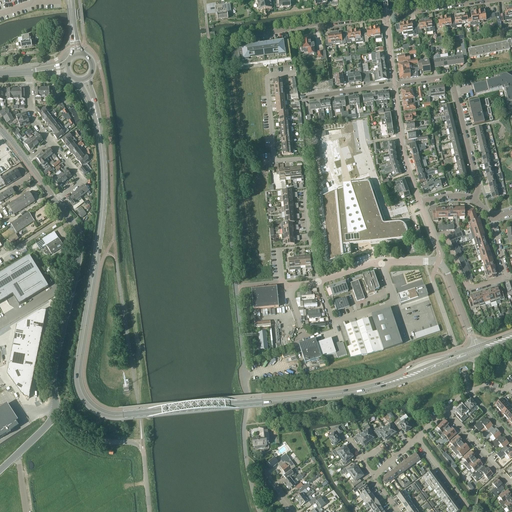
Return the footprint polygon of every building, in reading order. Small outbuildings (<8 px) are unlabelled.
[(256,0),(259,11),(266,10),(263,0),(256,0)] [(270,0),(263,0),(266,10),(272,8),(270,0)] [(285,0),(286,1),(278,1),(279,8),(291,7),(290,0),(289,0),(285,0)] [(230,4),(217,6),(217,9),(218,8),(218,12),(217,12),(218,20),(228,19),(227,13),(231,13),(230,4)] [(511,7),(506,8),(506,10),(505,11),(505,14),(504,14),(501,15),(502,22),(505,21),(511,19),(511,7)] [(484,11),(478,12),(479,22),(483,21),(488,21),(487,15),(485,15),(484,11)] [(471,19),(469,20),(470,23),(479,22),(478,12),(470,13),(471,19)] [(461,15),(460,15),(462,24),(465,24),(465,23),(468,23),(468,24),(470,23),(469,20),(467,20),(466,14),(464,15),(463,14),(462,15),(461,15)] [(454,19),(453,19),(454,28),(456,28),(456,25),(462,24),(460,15),(459,15),(457,15),(457,16),(454,16),(454,19)] [(439,27),(445,26),(444,18),(443,18),(443,17),(441,17),(440,18),(438,19),(438,24),(436,25),(437,28),(439,28),(439,27)] [(447,17),(445,17),(445,18),(444,18),(445,26),(446,29),(452,28),(452,29),(454,28),(453,19),(450,19),(450,17),(448,17),(447,17)] [(431,20),(425,21),(426,29),(432,28),(432,29),(432,30),(433,34),(435,34),(433,22),(431,22),(431,20)] [(425,21),(416,22),(417,27),(418,31),(418,34),(421,33),(421,30),(426,29),(425,21)] [(412,23),(405,24),(407,34),(411,34),(411,35),(413,35),(414,36),(416,35),(418,35),(418,34),(418,31),(417,27),(413,28),(412,23)] [(399,25),(395,25),(396,31),(397,31),(397,32),(398,32),(399,34),(401,34),(401,33),(403,33),(403,35),(407,34),(405,24),(399,25)] [(379,28),(373,29),(374,37),(374,40),(383,39),(382,32),(380,32),(379,28)] [(364,34),(365,43),(368,42),(368,38),(374,37),(373,29),(366,29),(367,34),(364,34)] [(363,35),(362,31),(360,31),(360,30),(354,31),(355,40),(355,44),(364,42),(363,35)] [(354,31),(347,32),(348,37),(346,37),(347,44),(351,43),(352,42),(351,40),(355,40),(354,31)] [(341,33),(334,34),(336,43),(339,43),(340,46),(344,45),(344,44),(346,43),(345,36),(341,36),(341,33)] [(326,46),(332,46),(331,44),(336,43),(334,34),(327,35),(328,40),(325,41),(326,46)] [(21,43),(22,48),(32,46),(31,41),(30,35),(25,36),(25,37),(22,38),(23,42),(21,43)] [(468,50),(470,59),(510,51),(509,49),(511,48),(511,35),(510,36),(511,40),(508,41),(508,42),(468,50)] [(303,44),(300,44),(301,52),(310,51),(310,54),(314,54),(313,48),(314,48),(313,40),(310,41),(310,39),(306,39),(305,38),(304,39),(303,40),(302,40),(303,44)] [(253,47),(233,49),(234,62),(239,62),(240,66),(287,60),(285,42),(260,46),(259,41),(255,42),(255,43),(256,46),(253,47)] [(462,55),(455,56),(457,65),(464,64),(463,58),(462,55)] [(455,56),(448,57),(449,66),(457,65),(455,56)] [(448,57),(441,58),(442,67),(449,66),(448,57)] [(441,58),(434,59),(434,62),(435,68),(442,67),(441,58)] [(417,61),(418,68),(419,70),(423,70),(423,73),(430,72),(430,68),(431,68),(430,61),(428,61),(428,59),(417,61)] [(398,65),(399,71),(410,69),(409,65),(418,64),(417,60),(410,61),(407,61),(408,63),(398,65)] [(399,71),(400,79),(420,76),(419,70),(418,68),(399,71)] [(362,73),(362,74),(364,82),(370,81),(369,75),(374,74),(375,81),(387,80),(385,70),(380,70),(377,71),(362,73)] [(335,76),(337,86),(343,85),(342,79),(345,79),(345,73),(339,74),(339,76),(335,76)] [(506,95),(510,110),(511,109),(511,78),(506,75),(499,76),(500,78),(473,85),(475,95),(504,88),(505,89),(506,95)] [(437,88),(438,96),(445,95),(444,86),(437,87),(437,88)] [(430,97),(436,97),(438,96),(437,88),(437,87),(429,88),(430,97)] [(339,99),(334,100),(335,102),(332,102),(333,111),(341,110),(339,99)] [(343,107),(346,106),(345,99),(340,99),(341,110),(342,120),(349,119),(348,112),(343,112),(343,107)] [(443,113),(443,115),(451,113),(449,106),(443,107),(444,113),(443,113)] [(36,110),(42,118),(48,113),(44,108),(41,110),(39,107),(36,110)] [(48,113),(42,118),(45,122),(53,116),(53,115),(56,113),(54,111),(50,115),(48,113)] [(9,114),(7,114),(6,114),(3,116),(7,123),(14,120),(10,113),(9,114)] [(26,113),(16,116),(18,122),(28,119),(26,113)] [(411,113),(404,114),(405,121),(412,120),(412,116),(416,116),(415,113),(411,113)] [(443,115),(444,116),(445,115),(446,121),(453,120),(451,113),(443,115)] [(54,117),(53,116),(45,122),(48,126),(54,121),(52,119),(54,117)] [(20,128),(30,124),(28,119),(18,122),(20,128)] [(446,127),(447,128),(455,126),(453,120),(446,121),(448,127),(446,127)] [(54,121),(48,126),(51,131),(60,124),(58,122),(56,123),(54,121)] [(60,124),(51,131),(55,135),(61,130),(59,127),(61,126),(60,124)] [(448,129),(450,135),(456,133),(455,126),(447,128),(447,130),(448,129)] [(361,139),(359,127),(312,134),(315,158),(319,158),(317,137),(342,133),(343,142),(361,139)] [(475,128),(477,136),(485,134),(484,132),(483,133),(482,127),(475,128)] [(55,135),(53,135),(57,141),(69,131),(67,129),(63,133),(61,130),(55,135)] [(415,132),(408,133),(408,140),(416,138),(418,138),(417,137),(420,137),(419,130),(418,131),(415,131),(415,132)] [(43,140),(37,133),(33,137),(39,144),(43,140)] [(450,141),(450,142),(458,140),(456,133),(450,135),(451,141),(450,141)] [(485,134),(477,136),(478,142),(485,141),(484,136),(488,135),(488,133),(485,134)] [(69,134),(61,140),(64,144),(72,138),(69,134)] [(34,147),(39,144),(33,137),(29,140),(34,147)] [(72,138),(64,144),(68,148),(74,143),(72,141),(73,139),(72,138)] [(29,140),(25,143),(25,144),(25,145),(30,151),(34,147),(29,140)] [(452,143),(453,149),(460,147),(458,140),(450,142),(450,143),(452,143)] [(478,142),(480,150),(488,148),(488,146),(486,147),(485,141),(478,142)] [(68,148),(71,153),(82,145),(81,143),(78,145),(76,147),(74,143),(68,148)] [(415,143),(409,144),(411,151),(425,147),(425,146),(425,144),(419,146),(419,145),(416,146),(415,143)] [(83,151),(79,146),(71,153),(75,157),(81,152),(83,151)] [(425,147),(411,151),(412,157),(418,155),(418,153),(421,152),(421,151),(422,150),(425,149),(425,147)] [(453,155),(454,156),(461,154),(460,147),(453,149),(454,155),(453,155)] [(49,148),(45,151),(45,152),(49,157),(52,156),(55,159),(57,158),(49,148)] [(480,150),(482,156),(488,155),(487,149),(488,149),(488,148),(480,150)] [(45,151),(44,151),(40,155),(47,163),(49,161),(47,159),(49,157),(45,152),(45,151)] [(83,156),(81,152),(75,157),(78,161),(86,155),(85,154),(83,156)] [(455,157),(456,163),(463,161),(461,154),(454,156),(454,157),(455,157)] [(36,158),(42,166),(47,163),(40,155),(36,158)] [(90,160),(86,155),(78,161),(82,166),(90,160)] [(418,155),(412,157),(414,163),(426,160),(428,160),(427,157),(423,158),(422,157),(419,158),(418,155)] [(482,156),(484,163),(491,161),(491,160),(490,160),(488,155),(482,156)] [(426,160),(414,163),(416,170),(427,167),(426,160)] [(382,168),(382,170),(384,170),(392,167),(399,165),(398,165),(399,164),(398,163),(397,161),(390,163),(391,165),(389,166),(382,168)] [(457,169),(457,170),(465,168),(463,161),(456,163),(458,169),(457,169)] [(484,163),(485,170),(492,168),(490,163),(492,163),(491,161),(484,163)] [(89,172),(84,166),(79,170),(86,178),(90,175),(88,173),(89,172)] [(344,181),(318,192),(326,232),(335,259),(353,257),(351,247),(400,243),(406,239),(406,232),(405,227),(399,224),(382,226),(365,166),(342,174),(344,181)] [(301,168),(295,168),(296,180),(303,179),(303,171),(301,171),(301,168)] [(458,171),(460,177),(466,175),(465,168),(457,170),(457,171),(458,171)] [(485,170),(487,177),(494,175),(495,175),(494,174),(493,174),(492,168),(485,170)] [(5,172),(0,175),(7,186),(21,178),(16,169),(7,175),(5,172)] [(67,180),(72,177),(65,169),(63,170),(65,172),(63,174),(67,180)] [(285,171),(285,169),(279,170),(279,172),(277,173),(277,175),(279,175),(280,181),(286,180),(285,178),(285,171)] [(389,177),(390,179),(402,174),(402,173),(402,172),(401,172),(400,170),(398,170),(394,172),(394,174),(389,177)] [(427,174),(418,176),(419,183),(429,180),(428,176),(432,175),(432,172),(427,174)] [(67,180),(63,174),(58,177),(63,183),(67,180)] [(487,177),(489,184),(495,182),(494,177),(495,176),(495,175),(494,175),(487,177)] [(63,183),(58,177),(57,179),(56,178),(53,180),(59,187),(63,183)] [(396,185),(397,188),(406,185),(406,184),(405,181),(405,182),(404,179),(392,183),(394,186),(396,185)] [(435,179),(433,180),(435,187),(436,187),(437,187),(438,187),(438,186),(442,185),(440,180),(436,181),(435,179)] [(432,181),(427,183),(429,189),(430,189),(430,190),(432,189),(432,188),(435,187),(433,182),(433,181),(432,181)] [(489,184),(490,191),(496,189),(498,189),(498,188),(497,188),(495,182),(489,184)] [(429,189),(427,183),(420,185),(421,188),(421,189),(422,190),(422,191),(423,192),(429,189)] [(84,185),(80,188),(85,194),(87,193),(88,195),(91,193),(84,185)] [(397,188),(395,189),(396,192),(401,190),(402,193),(408,191),(408,190),(407,187),(406,185),(397,188)] [(15,193),(12,188),(2,194),(5,199),(15,193)] [(80,188),(76,192),(80,198),(85,194),(80,188)] [(490,191),(492,198),(499,196),(497,191),(498,190),(498,189),(496,189),(490,191)] [(29,192),(8,206),(14,215),(35,202),(29,192)] [(76,192),(71,195),(79,205),(84,202),(80,198),(76,192)] [(71,195),(67,199),(75,209),(79,205),(71,195)] [(460,207),(459,207),(459,217),(465,217),(465,216),(470,216),(473,210),(472,210),(471,210),(465,210),(465,208),(460,208),(460,207)] [(436,211),(433,211),(433,222),(438,221),(438,218),(442,218),(442,209),(437,210),(437,208),(436,208),(436,211)] [(473,210),(470,216),(472,222),(469,223),(470,228),(482,225),(482,223),(480,224),(479,219),(477,220),(475,212),(474,211),(473,210)] [(29,212),(11,224),(16,232),(34,221),(29,212)] [(483,226),(482,225),(471,229),(470,228),(469,229),(471,234),(482,230),(483,230),(481,226),(483,226)] [(482,230),(471,234),(473,240),(474,239),(486,235),(485,234),(484,235),(482,230)] [(15,234),(9,238),(12,243),(19,239),(15,234)] [(474,239),(476,245),(480,243),(486,241),(485,237),(486,237),(486,235),(474,239)] [(50,243),(46,246),(52,254),(63,247),(63,246),(63,245),(62,244),(61,244),(58,238),(55,240),(54,237),(49,241),(50,243)] [(40,249),(44,246),(40,239),(36,243),(40,249)] [(480,243),(476,245),(475,245),(477,250),(479,249),(489,246),(489,245),(487,245),(486,241),(480,243)] [(489,246),(479,249),(477,250),(479,256),(479,255),(481,255),(490,252),(488,248),(490,248),(489,246)] [(491,256),(490,252),(481,255),(479,255),(481,261),(483,261),(493,257),(492,256),(491,256)] [(30,256),(0,274),(0,302),(13,295),(19,305),(49,287),(30,256)] [(493,257),(483,261),(485,266),(493,263),(492,259),(493,258),(493,257)] [(289,263),(285,263),(286,270),(290,269),(290,271),(295,270),(294,265),(294,259),(288,259),(289,263)] [(495,267),(493,263),(483,266),(485,272),(488,271),(496,268),(496,267),(495,267)] [(488,271),(485,272),(486,275),(485,276),(486,281),(496,277),(495,275),(497,274),(495,270),(497,269),(496,268),(488,271)] [(362,276),(366,288),(367,287),(368,289),(367,290),(369,293),(375,291),(375,290),(379,289),(378,286),(379,286),(378,283),(377,283),(377,282),(378,279),(376,278),(373,273),(369,274),(369,273),(362,276)] [(358,279),(350,282),(356,303),(365,300),(358,279)] [(332,297),(348,292),(345,282),(333,286),(333,285),(326,288),(329,298),(332,297)] [(398,295),(401,305),(428,296),(425,286),(398,295)] [(277,287),(251,289),(253,310),(279,307),(277,287)] [(491,291),(487,292),(490,301),(491,301),(491,304),(496,302),(492,289),(491,290),(491,291)] [(494,289),(492,289),(496,302),(505,299),(502,289),(499,290),(498,289),(494,290),(494,289)] [(301,296),(301,300),(315,299),(314,295),(311,295),(311,292),(304,293),(303,291),(300,291),(300,293),(300,296),(301,296)] [(481,293),(485,303),(490,301),(487,292),(483,294),(483,293),(481,293)] [(480,295),(476,296),(480,306),(480,307),(485,305),(485,303),(481,293),(480,293),(480,295)] [(468,300),(472,310),(476,308),(480,306),(476,296),(472,297),(472,296),(471,296),(470,296),(471,299),(468,300)] [(333,302),(337,312),(349,307),(346,298),(333,302)] [(312,300),(304,301),(304,308),(318,307),(317,303),(313,303),(312,300)] [(392,313),(390,308),(371,315),(384,351),(403,344),(399,333),(397,334),(395,328),(397,328),(394,318),(393,318),(391,314),(392,313)] [(17,325),(7,374),(24,398),(29,399),(47,311),(42,310),(17,325)] [(317,310),(308,311),(309,319),(321,318),(321,313),(317,314),(317,310)] [(373,333),(368,319),(356,323),(364,343),(366,350),(368,355),(383,351),(377,331),(373,333)] [(270,321),(254,323),(255,331),(271,329),(270,321)] [(364,343),(356,323),(345,327),(352,346),(364,343)] [(415,334),(417,341),(440,332),(438,327),(415,334)] [(266,331),(258,332),(260,350),(268,349),(266,331)] [(336,353),(337,358),(347,355),(343,343),(334,346),(331,339),(317,344),(315,339),(306,342),(305,339),(303,340),(307,352),(302,354),(305,364),(336,353)] [(364,343),(347,348),(351,357),(367,355),(368,355),(366,350),(364,343)] [(290,362),(292,362),(297,360),(294,351),(289,353),(291,359),(289,359),(290,362)] [(495,406),(498,410),(507,402),(508,402),(505,398),(503,398),(495,406)] [(467,407),(465,409),(467,412),(470,415),(472,413),(473,413),(476,410),(477,411),(479,409),(476,406),(476,405),(471,400),(465,405),(467,407)] [(507,402),(498,410),(502,414),(511,406),(507,402)] [(7,404),(0,409),(0,439),(19,427),(16,422),(18,421),(7,404)] [(462,406),(456,411),(458,414),(456,416),(462,423),(465,420),(470,415),(467,412),(465,409),(462,406)] [(511,411),(511,406),(502,414),(506,418),(511,411)] [(488,431),(492,427),(493,426),(488,420),(487,421),(484,418),(474,426),(479,431),(484,427),(487,430),(488,431)] [(390,425),(385,429),(391,437),(392,436),(393,437),(396,434),(395,433),(396,433),(393,428),(395,426),(390,419),(388,421),(390,425)] [(399,419),(394,423),(399,430),(402,428),(405,432),(411,428),(411,427),(412,426),(411,425),(410,425),(409,424),(408,425),(405,420),(402,423),(399,419)] [(438,433),(440,436),(449,428),(447,426),(448,425),(444,420),(437,427),(440,430),(437,432),(438,433)] [(366,432),(363,434),(368,442),(370,441),(371,442),(374,440),(373,439),(374,438),(370,434),(373,432),(368,425),(363,428),(366,432)] [(335,428),(330,431),(333,435),(329,437),(332,442),(332,443),(332,444),(333,445),(334,445),(335,445),(341,441),(337,436),(343,432),(339,426),(336,429),(335,428)] [(268,427),(261,428),(261,436),(260,438),(254,438),(253,438),(254,450),(255,451),(258,451),(258,450),(260,449),(260,450),(263,450),(263,449),(264,449),(265,450),(268,450),(269,448),(268,444),(270,444),(268,427)] [(492,435),(495,439),(496,439),(500,436),(501,435),(496,429),(495,430),(492,427),(488,431),(487,430),(482,435),(487,440),(492,435)] [(391,437),(385,429),(382,431),(380,428),(378,430),(377,429),(374,431),(379,438),(382,436),(385,441),(386,440),(387,441),(390,439),(389,438),(391,437)] [(451,430),(449,428),(440,436),(443,439),(444,439),(446,437),(449,441),(457,434),(452,429),(451,430)] [(368,442),(363,434),(357,438),(356,436),(353,438),(357,443),(360,441),(363,446),(364,446),(368,444),(367,443),(368,442)] [(450,449),(453,452),(462,444),(460,442),(461,440),(457,436),(450,443),(453,446),(450,448),(450,449)] [(500,444),(503,448),(504,448),(506,446),(509,444),(504,438),(503,439),(500,436),(496,439),(495,439),(490,444),(495,449),(500,444)] [(464,446),(462,444),(453,452),(456,455),(457,455),(459,453),(462,456),(470,449),(465,445),(464,446)] [(339,447),(332,452),(336,457),(339,454),(341,458),(349,452),(348,450),(349,450),(347,446),(346,447),(345,446),(341,450),(339,447)] [(503,448),(496,455),(501,460),(506,455),(510,459),(511,457),(511,450),(510,449),(509,450),(506,446),(504,448),(503,448)] [(463,464),(466,467),(475,459),(473,457),(474,456),(470,451),(463,458),(466,462),(463,464)] [(350,453),(349,452),(341,458),(343,460),(341,462),(345,467),(350,463),(348,461),(353,457),(353,456),(354,456),(351,453),(350,453)] [(271,465),(273,468),(278,463),(286,474),(291,470),(295,467),(286,454),(277,461),(275,458),(274,458),(273,458),(272,459),(272,460),(269,462),(269,463),(269,464),(270,465),(271,465)] [(416,454),(411,457),(416,463),(420,460),(416,454)] [(416,463),(411,457),(407,460),(411,467),(416,463)] [(477,461),(475,459),(466,467),(469,470),(470,470),(472,469),(475,472),(482,465),(478,460),(477,461)] [(407,470),(411,467),(407,460),(402,463),(407,470)] [(403,473),(407,470),(402,463),(398,467),(403,473)] [(349,466),(342,471),(344,473),(345,473),(347,475),(349,473),(352,476),(360,470),(359,469),(359,468),(357,465),(356,466),(356,465),(351,468),(349,466)] [(484,475),(488,479),(493,474),(488,468),(487,470),(484,466),(483,467),(477,472),(474,475),(479,479),(484,475)] [(404,475),(403,473),(398,467),(394,470),(398,476),(400,478),(404,475)] [(286,485),(287,486),(298,478),(296,476),(297,475),(295,473),(294,473),(291,470),(286,474),(283,476),(287,480),(284,482),(284,483),(284,484),(285,485),(286,485)] [(360,470),(352,476),(354,479),(352,481),(354,483),(352,484),(354,487),(361,482),(359,479),(364,476),(363,475),(364,474),(362,471),(361,472),(360,470)] [(394,479),(398,476),(394,470),(389,473),(394,479)] [(425,476),(428,480),(435,475),(432,471),(425,476)] [(390,483),(394,479),(389,473),(385,476),(390,483)] [(309,482),(310,484),(321,475),(319,474),(309,482)] [(298,478),(287,486),(287,487),(287,488),(288,489),(289,489),(290,490),(296,485),(297,482),(303,478),(302,475),(298,478)] [(426,482),(429,486),(438,479),(435,475),(428,480),(426,482)] [(390,483),(385,476),(381,480),(385,486),(390,483)] [(433,490),(434,489),(442,484),(438,479),(429,486),(433,490)] [(490,492),(495,497),(502,491),(504,489),(501,486),(502,484),(497,479),(492,484),(496,488),(490,492)] [(299,502),(311,493),(311,492),(310,491),(307,493),(305,490),(310,486),(308,483),(299,490),(302,494),(296,498),(297,499),(297,500),(297,501),(298,501),(299,502)] [(357,491),(360,496),(369,490),(365,485),(364,486),(362,484),(353,490),(355,493),(357,491)] [(434,489),(438,493),(445,488),(442,484),(434,489)] [(438,493),(441,498),(448,493),(445,488),(438,493)] [(363,501),(365,499),(372,494),(372,495),(375,493),(374,491),(371,493),(369,490),(360,496),(363,501)] [(499,503),(501,506),(511,499),(509,496),(511,495),(507,490),(499,496),(501,500),(499,502),(499,503)] [(404,491),(397,496),(400,500),(407,495),(404,491)] [(311,493),(299,502),(300,503),(300,504),(300,505),(301,505),(302,506),(304,504),(307,508),(315,502),(319,500),(317,497),(315,499),(314,498),(312,499),(310,496),(312,494),(311,493)] [(441,498),(444,502),(451,497),(448,493),(441,498)] [(365,499),(368,504),(375,498),(372,495),(372,494),(365,499)] [(403,505),(410,500),(407,495),(400,500),(403,505)] [(444,502),(447,506),(454,501),(451,497),(444,502)] [(322,498),(319,500),(315,502),(320,509),(327,504),(322,498)] [(368,504),(371,508),(378,503),(379,504),(381,502),(380,500),(378,502),(375,498),(368,504)] [(509,511),(511,509),(511,500),(511,499),(501,506),(504,509),(507,508),(509,511)] [(406,509),(413,504),(410,500),(403,505),(406,509)] [(447,506),(450,511),(457,505),(454,501),(447,506)] [(371,508),(373,511),(374,511),(381,507),(379,504),(378,503),(371,508)]
